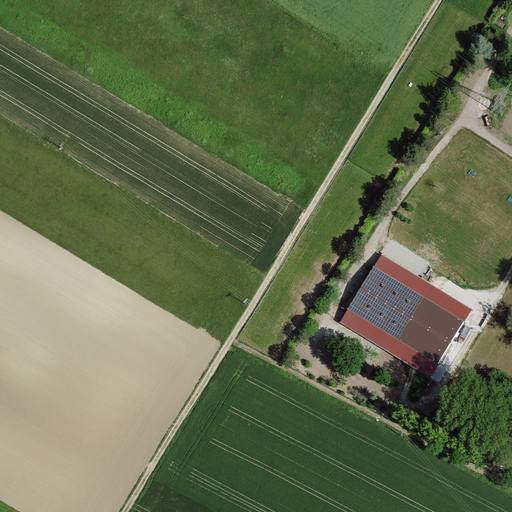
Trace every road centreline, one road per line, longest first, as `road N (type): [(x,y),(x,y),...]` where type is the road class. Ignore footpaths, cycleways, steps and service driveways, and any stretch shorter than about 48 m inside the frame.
road 1 (track): [(438,0),(125,511)]
road 2 (track): [(467,119),(377,232),(313,344),(326,364),(511,456)]
road 3 (track): [(511,151),(467,119),(511,31)]
road 4 (track): [(511,370),(473,349),(511,273)]
